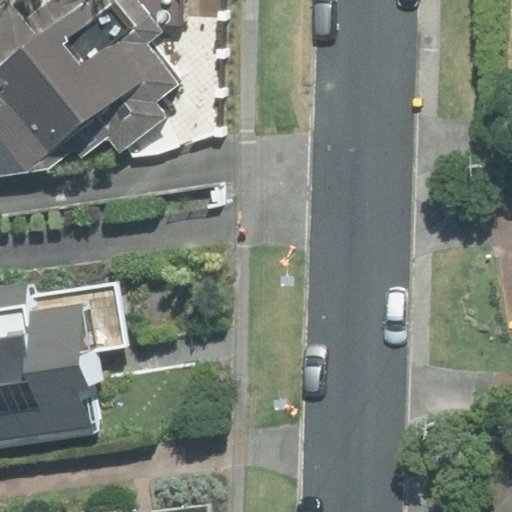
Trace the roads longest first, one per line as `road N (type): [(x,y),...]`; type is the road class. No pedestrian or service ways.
road 1 (residential): [(366,0),(352,511)]
road 2 (unknown): [(356,367),(511,372)]
